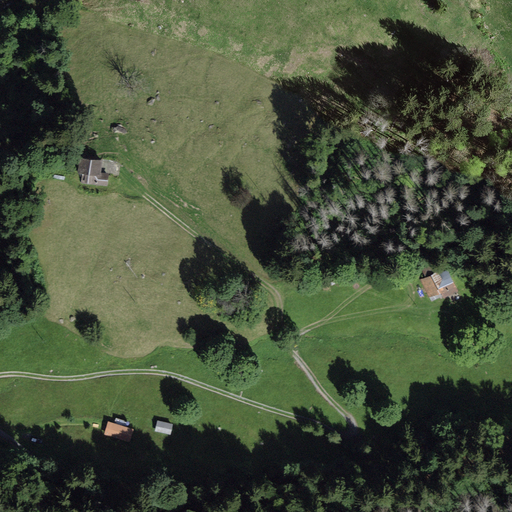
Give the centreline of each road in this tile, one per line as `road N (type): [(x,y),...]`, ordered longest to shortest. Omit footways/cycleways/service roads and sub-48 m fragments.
road 1 (track): [(106,165),(260,282),(280,306),(297,358),(353,422),(352,433),(167,376),(0,376)]
road 2 (track): [(0,429),(135,511)]
